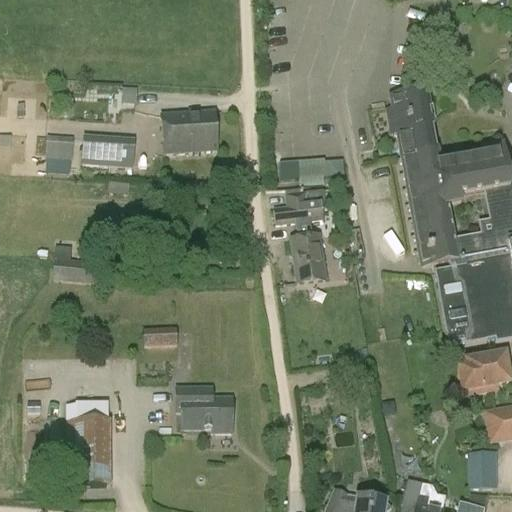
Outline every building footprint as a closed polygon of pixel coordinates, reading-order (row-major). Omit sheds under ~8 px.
[(511,170),(507,171),(503,147),(483,151),(485,159),(439,167),(432,124),(436,123),(436,120),(435,116),(435,113),(434,108),(429,109),(426,93),(408,96),(394,98),(396,106),(397,111),(390,112),(394,134),(401,133),(405,159),(399,160),(419,272),(448,266),(449,274),(434,276),(447,348),(461,346),(462,349),(493,344),(494,347),(511,343),(511,170)] [(216,155),(213,116),(159,119),(162,159),(216,155)] [(44,162),(70,164),(72,142),(45,140),(44,162)] [(131,173),(133,144),(82,140),(80,169),(131,173)] [(296,166),(297,191),(304,191),(322,190),(322,181),(340,180),(340,166),(323,167),(323,164),(296,166)] [(294,228),(296,243),(289,244),(291,264),(295,289),(324,285),(318,240),(311,241),(309,227),(322,225),(320,209),(324,208),(323,194),(304,196),(283,199),(284,210),(271,212),(274,231),(294,228)] [(53,264),(51,285),(96,289),(98,268),(53,264)] [(142,353),(176,352),(176,331),(168,332),(168,325),(155,325),(156,333),(141,333),(142,353)] [(496,360),(464,366),(451,368),(457,403),(490,397),(498,395),(497,389),(507,387),(507,383),(502,359),(496,360)] [(231,402),(211,402),(211,392),(174,392),(174,418),(179,418),(179,435),(210,435),(210,438),(231,438),(231,402)] [(65,407),(65,425),(109,424),(109,407),(65,407)] [(482,415),(488,449),(494,448),(511,444),(511,410),(493,414),(482,415)] [(65,425),(64,491),(110,491),(109,424),(65,425)] [(488,494),(496,494),(495,457),(466,458),(467,495),(488,494)] [(399,511),(425,511),(427,503),(418,501),(421,489),(406,485),(402,500),(399,511)] [(367,504),(354,502),(354,501),(344,499),(344,498),(332,494),(323,511),(389,511),(377,496),(367,504)] [(456,511),(483,511),(486,501),(469,498),(466,510),(458,508),(456,511)]
